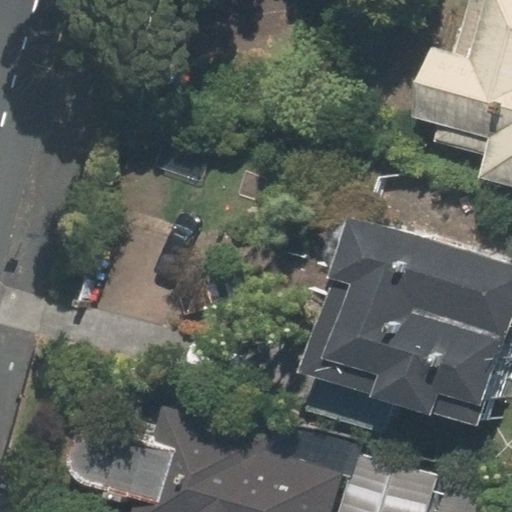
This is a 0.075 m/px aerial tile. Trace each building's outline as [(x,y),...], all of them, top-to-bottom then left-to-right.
[(511,0),(491,0),(479,46),(465,43),(445,114),(469,121),(463,140),(510,153),(505,173),(511,174),(511,0)] [(405,432),(418,390),(511,418),(511,251),(381,213),(361,227),(355,250),(366,270),(344,351),(342,350),(324,407),(405,432)] [(150,511),(350,511),(362,469),(285,449),(290,433),(184,401),(183,404),(158,397),(149,423),(142,424),(132,421),(120,421),(108,424),(98,433),(92,443),(91,456),(95,468),(103,479),(108,483),(114,486),(124,491),(137,494),(139,491),(156,492),(150,511)] [(442,511),(453,474),(372,453),(355,511),(442,511)] [(511,511),(511,500),(463,486),(455,511),(511,511)]
